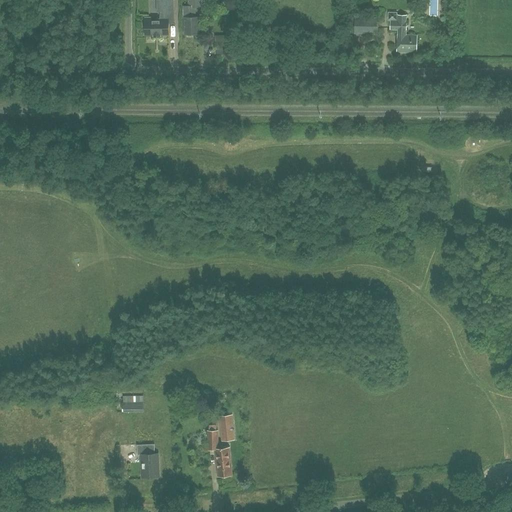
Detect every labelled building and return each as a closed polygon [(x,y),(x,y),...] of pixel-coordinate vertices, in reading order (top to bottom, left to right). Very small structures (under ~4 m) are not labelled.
[(146,36),(169,35),(168,12),(174,12),(174,0),(163,0),(164,12),(160,12),(160,19),(155,19),(155,18),(145,18),(145,20),(144,22),(144,28),(145,29),(146,36)] [(195,16),(195,7),(201,7),(201,0),(189,0),(190,6),(185,6),(185,34),(199,34),(199,16),(195,16)] [(417,52),(417,35),(406,35),(406,15),(396,15),(396,13),(388,13),(388,20),(390,20),(390,29),(397,30),(397,52),(417,52)] [(377,34),(378,18),(355,17),(355,33),(377,34)] [(215,54),(230,54),(230,41),(215,42),(215,54)] [(123,412),(144,412),(144,401),(123,402),(123,412)] [(235,440),(233,414),(219,415),(221,441),(235,440)] [(218,449),(218,448),(218,430),(207,430),(207,450),(216,449),(218,449)] [(155,454),(154,444),(137,445),(137,455),(141,455),(142,477),(159,476),(158,453),(155,454)] [(219,476),(231,474),(228,447),(221,448),(222,459),(217,460),(219,476)]
